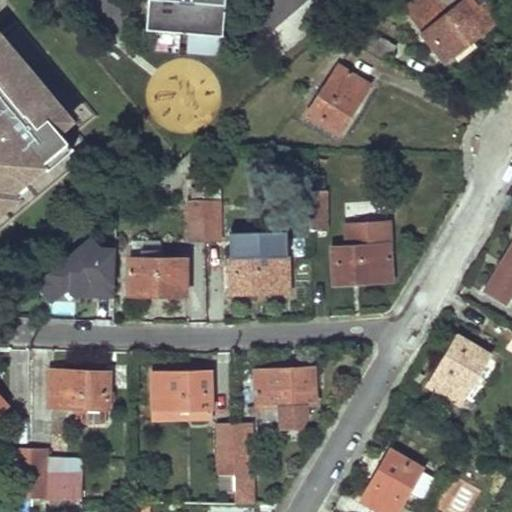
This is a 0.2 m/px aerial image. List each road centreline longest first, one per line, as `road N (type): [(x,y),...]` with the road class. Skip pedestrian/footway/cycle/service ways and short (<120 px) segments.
road 1 (residential): [(403,337),(380,327),(188,338),(0,332)]
road 2 (residential): [(403,337),(511,143)]
road 3 (residential): [(299,511),(403,337)]
